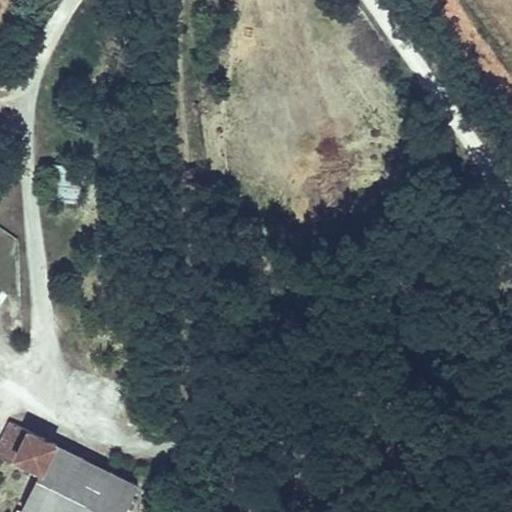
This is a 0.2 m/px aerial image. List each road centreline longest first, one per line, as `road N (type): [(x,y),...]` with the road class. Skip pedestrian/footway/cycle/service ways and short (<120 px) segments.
road 1 (unclassified): [(89,443),(70,416),(51,357),(27,177),(28,107),(47,40),(73,0)]
road 2 (unclassified): [(366,0),(511,206)]
